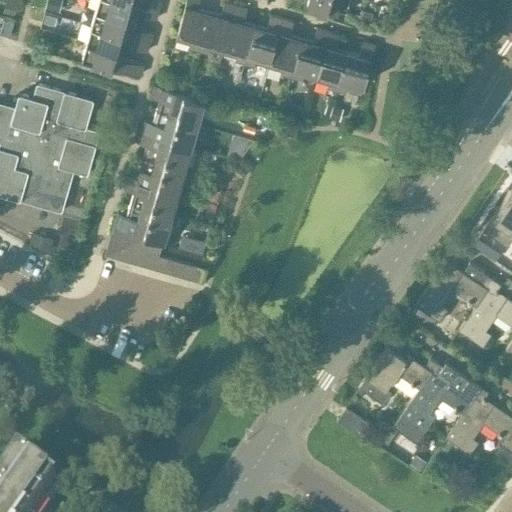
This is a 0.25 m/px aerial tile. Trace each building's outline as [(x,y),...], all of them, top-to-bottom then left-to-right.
[(58,0),(47,0),(45,7),(50,9),(56,10),(58,0)] [(159,8),(129,0),(98,0),(96,8),(136,19),(138,13),(156,18),(159,8)] [(129,0),(159,8),(161,0),(129,0)] [(186,0),(175,39),(189,43),(188,47),(198,50),(209,11),(198,8),(200,0),(186,0)] [(310,0),(347,10),(350,0),(310,0)] [(237,4),(224,1),(220,14),(209,11),(198,50),(208,52),(209,49),(223,53),(237,4)] [(17,4),(12,3),(8,2),(5,11),(9,12),(15,14),(16,7),(17,4)] [(245,63),(256,25),(244,21),(248,8),(237,4),(223,53),(235,56),(234,60),(245,63)] [(136,19),(96,8),(91,24),(149,41),(152,31),(134,26),(136,19)] [(47,22),(54,24),(57,16),(49,14),(46,13),(43,21),(47,22)] [(256,25),(245,63),(254,66),(255,62),(269,66),(283,17),(270,13),(266,28),(256,25)] [(291,77),(302,38),(290,35),(294,20),(283,17),(269,66),(282,70),(280,74),(291,77)] [(3,18),(0,29),(0,33),(9,37),(14,21),(3,18)] [(149,41),(91,24),(87,40),(127,52),(129,45),(147,50),(149,41)] [(302,38),(291,77),(300,79),(301,75),(315,79),(329,31),(316,27),(312,41),(302,38)] [(337,90),(348,51),(336,48),(340,34),(329,31),(315,79),(328,83),(327,87),(337,90)] [(82,57),(84,58),(140,74),(143,63),(125,58),(127,52),(87,40),(82,57)] [(347,89),(361,93),(375,44),(362,41),(359,54),(348,51),(337,90),(346,92),(347,89)] [(0,193),(62,211),(74,169),(88,173),(99,132),(86,128),(94,98),(37,82),(36,83),(36,82),(32,96),(19,92),(15,105),(0,100),(0,193)] [(205,98),(162,85),(154,83),(154,84),(150,96),(159,98),(156,110),(198,123),(205,98)] [(284,100),(281,108),(291,111),(293,103),(284,100)] [(334,105),(330,117),(339,120),(342,108),(334,105)] [(143,122),(140,130),(192,145),(198,123),(156,110),(153,121),(144,118),(143,122)] [(185,169),(192,145),(140,130),(137,142),(146,144),(143,156),(185,169)] [(239,158),(244,151),(229,147),(228,148),(226,155),(239,158)] [(128,172),(127,177),(179,191),(185,169),(143,156),(139,167),(130,165),(128,172)] [(129,203),(172,215),(179,191),(127,177),(124,186),(124,188),(133,190),(129,203)] [(511,185),(483,228),(507,245),(511,237),(511,229),(510,229),(511,226),(511,185)] [(216,201),(217,201),(220,189),(207,186),(204,197),(216,201)] [(210,201),(206,213),(212,215),(216,203),(210,201)] [(165,238),(172,215),(129,203),(126,213),(118,210),(116,216),(114,223),(127,227),(139,231),(152,234),(163,237),(164,237),(165,238)] [(127,227),(114,223),(111,233),(106,251),(106,253),(119,257),(127,227)] [(131,260),(139,231),(127,227),(119,257),(131,260)] [(371,239),(376,242),(384,230),(380,227),(371,239)] [(143,264),(152,234),(139,231),(131,260),(143,264)] [(32,232),(29,245),(50,251),(53,238),(32,232)] [(163,242),(163,241),(164,237),(152,234),(143,264),(155,267),(162,242),(163,242)] [(163,242),(162,242),(155,267),(167,271),(175,245),(164,242),(163,241),(163,242)] [(180,274),(187,248),(175,245),(167,271),(180,274)] [(192,277),(199,252),(187,248),(180,274),(192,277)] [(210,255),(204,253),(199,252),(192,277),(203,281),(210,255)] [(494,277),(487,273),(469,261),(467,264),(463,270),(454,263),(458,257),(450,252),(449,252),(449,253),(415,303),(439,319),(448,307),(442,303),(453,288),(475,304),(494,277)] [(494,277),(475,304),(459,328),(483,344),(491,332),(486,328),(496,313),(511,323),(511,297),(497,288),(501,282),(494,277)] [(359,385),(383,402),(391,389),(386,386),(396,371),(419,386),(431,369),(437,360),(430,355),(425,364),(397,345),(401,340),(393,335),(359,385)] [(511,338),(502,353),(511,359),(511,338)] [(437,360),(431,369),(419,386),(393,425),(417,441),(435,414),(430,411),(440,396),(462,411),(474,393),(480,384),(446,361),(443,364),(437,360)] [(474,393),(462,411),(446,435),(448,437),(454,441),(470,452),(479,439),(473,436),(484,421),(507,436),(511,430),(511,428),(511,412),(511,414),(484,395),(481,398),(474,393)] [(346,405),(337,418),(360,434),(369,421),(346,405)] [(376,428),(369,438),(370,439),(378,444),(385,434),(376,428)] [(448,437),(441,446),(447,451),(454,441),(448,437)] [(497,450),(511,460),(511,445),(504,440),(497,450)] [(415,453),(409,462),(421,470),(427,461),(415,453)] [(0,511),(36,511),(53,488),(54,488),(55,487),(17,460),(16,461),(17,462),(0,486),(0,511)]
